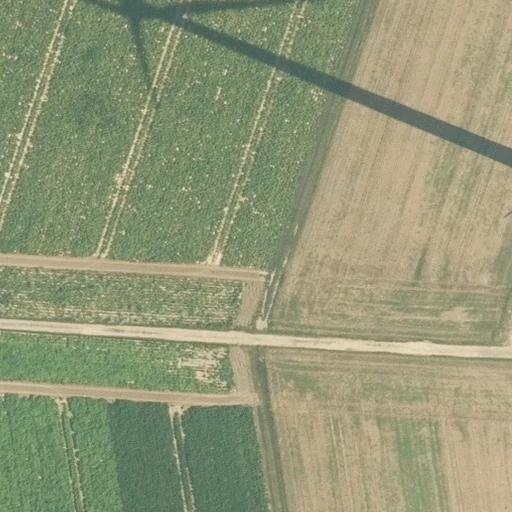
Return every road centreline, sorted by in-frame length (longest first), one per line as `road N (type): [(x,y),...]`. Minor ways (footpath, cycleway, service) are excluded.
road 1 (track): [(511,354),(0,324)]
road 2 (track): [(369,0),(257,340)]
road 3 (track): [(276,511),(253,339)]
